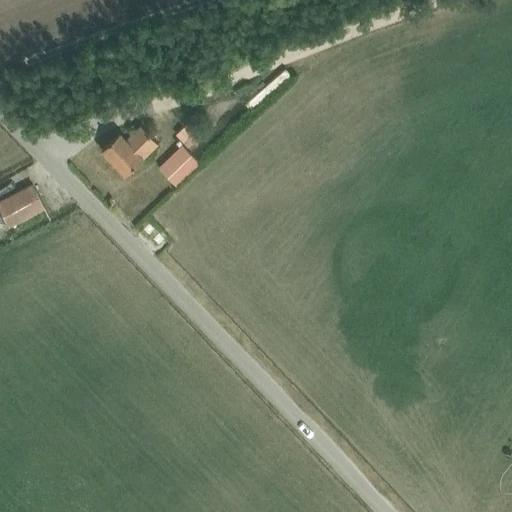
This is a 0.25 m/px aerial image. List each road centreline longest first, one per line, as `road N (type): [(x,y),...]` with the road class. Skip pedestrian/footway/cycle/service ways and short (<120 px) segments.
road 1 (unclassified): [(384,511),(0,112)]
road 2 (unknown): [(447,0),(95,128),(46,160)]
